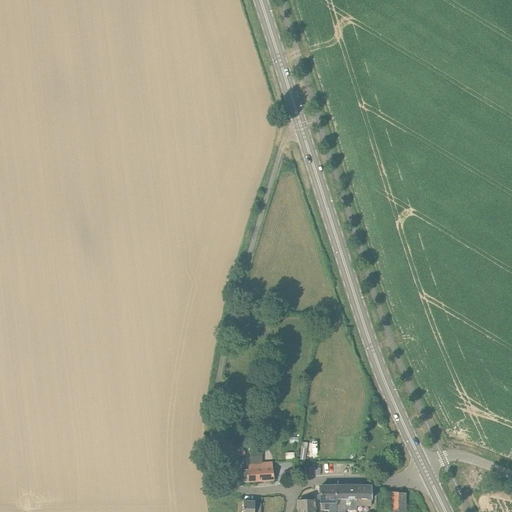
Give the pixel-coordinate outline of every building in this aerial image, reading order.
[(262,463),(264,449),(252,447),(249,462),(248,469),(241,469),(241,483),(246,483),(274,480),(272,462),(262,463)] [(357,510),(357,507),(358,487),(356,487),(356,486),(336,487),(337,503),(336,503),(336,511),(335,511),(340,511),(346,511),(346,510),(357,510)] [(336,511),(336,503),(337,503),(336,487),(320,487),(320,505),(321,505),(321,511),(328,511),(336,511)] [(371,507),(371,501),(371,487),(358,487),(357,507),(371,507)] [(404,511),(405,494),(390,492),(385,492),(385,501),(384,501),(384,503),(385,503),(385,504),(389,504),(388,510),(387,511),(404,511)] [(260,511),(261,502),(254,501),(254,500),(243,499),(242,511),(260,511)] [(297,511),(314,511),(314,501),(297,501),(297,511)]
